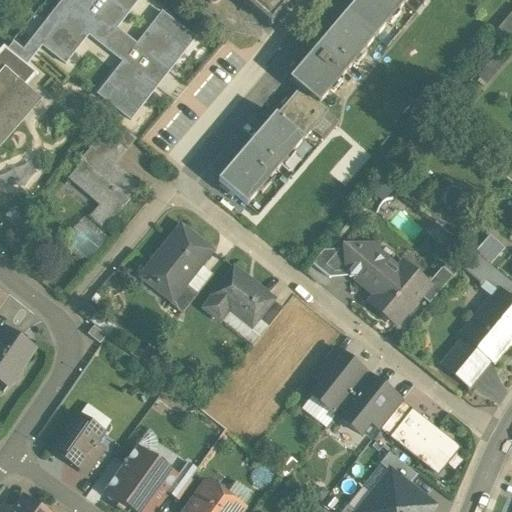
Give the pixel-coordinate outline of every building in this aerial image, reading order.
[(107,103),(130,122),(157,88),(150,83),(162,69),(168,74),(195,40),(173,22),(163,34),(152,26),(136,46),(116,30),(139,0),(76,0),(75,2),(73,0),(63,0),(22,52),(11,43),(6,49),(27,66),(41,48),(65,67),(88,37),(121,63),(105,85),(115,93),(107,103)] [(204,0),(209,3),(212,4),(215,4),(218,3),(220,0),(247,0),(254,6),(253,8),(254,9),(256,7),(269,19),(268,21),(269,22),(271,20),(272,21),(273,20),(272,19),(283,6),(284,7),(286,6),(284,4),(287,0),(204,0)] [(359,0),(290,80),(300,88),(319,105),(409,0),(359,0)] [(6,49),(3,47),(0,50),(0,73),(1,75),(5,70),(25,88),(38,74),(27,66),(6,49)] [(0,144),(1,145),(39,101),(25,88),(5,70),(1,75),(0,73),(0,144)] [(300,88),(276,115),(304,139),(327,112),(319,105),(300,88)] [(276,115),(275,114),(218,181),(248,206),(304,139),(276,115)] [(132,138),(112,123),(105,132),(124,148),(132,138)] [(124,148),(105,132),(96,143),(115,159),(124,148)] [(96,143),(81,162),(82,163),(69,179),(101,204),(91,217),(107,230),(140,188),(111,165),(115,159),(96,143)] [(108,239),(84,218),(63,242),(88,263),(108,239)] [(179,227),(139,278),(170,302),(174,298),(175,298),(185,286),(211,252),(179,227)] [(387,262),(376,253),(375,247),(346,250),(347,277),(347,279),(354,278),(366,287),(369,284),(379,292),(393,275),(383,267),(387,262)] [(346,250),(322,252),(311,265),(329,279),(347,277),(346,250)] [(426,285),(402,265),(393,275),(379,292),(371,301),(397,323),(419,296),(427,286),(426,285)] [(441,267),(426,285),(427,286),(419,296),(429,304),(453,276),(441,267)] [(233,269),(211,298),(212,299),(203,310),(219,323),(228,311),(251,329),(258,321),(273,302),(274,300),(233,269)] [(185,286),(175,298),(174,298),(170,302),(169,304),(181,314),(196,295),(185,286)] [(511,300),(507,296),(499,290),(462,334),(465,337),(491,359),(495,362),(511,340),(511,300)] [(281,309),(273,302),(258,321),(267,327),(281,309)] [(193,332),(214,346),(221,335),(200,322),(193,332)] [(94,327),(88,335),(100,345),(106,337),(94,327)] [(33,350),(5,331),(0,337),(0,381),(8,387),(11,382),(16,382),(19,377),(18,373),(33,350)] [(491,359),(465,337),(443,363),(470,385),(491,359)] [(333,349),(311,377),(321,385),(344,357),(333,349)] [(321,385),(311,397),(336,417),(368,376),(344,357),(321,385)] [(392,396),(368,376),(336,417),(360,436),(370,423),(392,396)] [(392,396),(370,423),(381,432),(403,403),(392,396)] [(381,432),(391,440),(413,412),(403,403),(381,432)] [(391,440),(434,473),(456,444),(413,412),(391,440)] [(79,416),(54,452),(78,469),(78,468),(96,444),(103,434),(79,416)] [(96,444),(78,468),(88,475),(105,451),(96,444)] [(178,476),(138,447),(105,493),(106,497),(107,500),(109,502),(112,503),(116,504),(119,503),(131,511),(152,511),(166,493),(178,476)] [(390,473),(409,487),(417,476),(389,455),(381,466),(390,473)] [(188,463),(181,472),(191,479),(197,471),(188,463)] [(181,472),(178,476),(166,493),(176,500),(191,479),(181,472)] [(390,473),(373,495),(395,511),(430,511),(435,507),(409,487),(390,473)] [(217,485),(210,486),(208,484),(188,511),(240,511),(242,509),(225,496),(223,490),(217,485)] [(359,511),(395,511),(373,495),(359,511)] [(35,511),(34,506),(24,499),(14,511),(35,511)]
